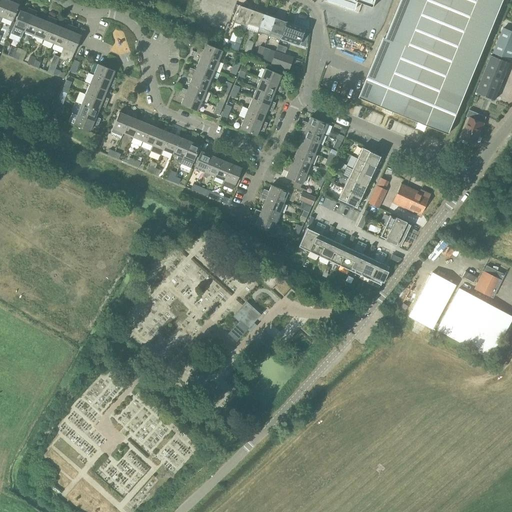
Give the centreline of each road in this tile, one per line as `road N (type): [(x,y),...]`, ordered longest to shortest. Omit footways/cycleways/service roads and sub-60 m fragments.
road 1 (track): [(511,353),(481,377),(341,400),(213,511)]
road 2 (unclassified): [(179,511),(324,366),(410,256)]
road 3 (residential): [(269,160),(158,109),(134,27),(53,0)]
road 4 (unclassified): [(473,175),(306,97)]
